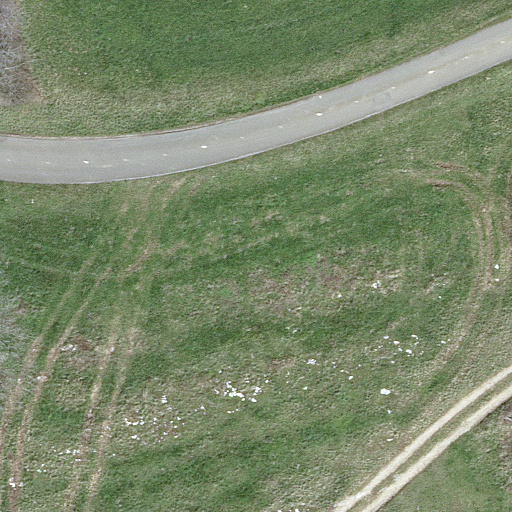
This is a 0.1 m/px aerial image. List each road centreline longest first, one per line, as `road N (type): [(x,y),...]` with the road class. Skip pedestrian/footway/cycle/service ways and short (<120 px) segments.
road 1 (tertiary): [(0,155),(134,156),(197,146),(324,109),(511,35)]
road 2 (track): [(370,511),(511,392)]
